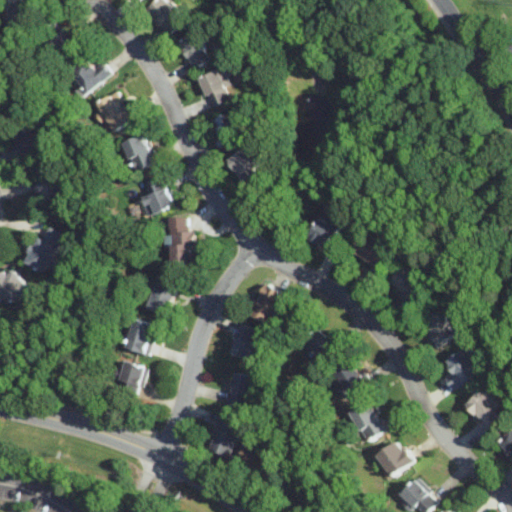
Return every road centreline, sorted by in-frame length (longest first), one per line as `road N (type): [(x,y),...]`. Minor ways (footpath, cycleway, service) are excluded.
road 1 (residential): [(85,0),(143,60),(201,181),(244,240),(344,300),(370,325),(446,440),(511,499)]
road 2 (tertiary): [(0,403),(133,443),(255,511)]
road 3 (residential): [(252,248),(210,314),(163,456)]
road 4 (residential): [(439,0),(511,113)]
